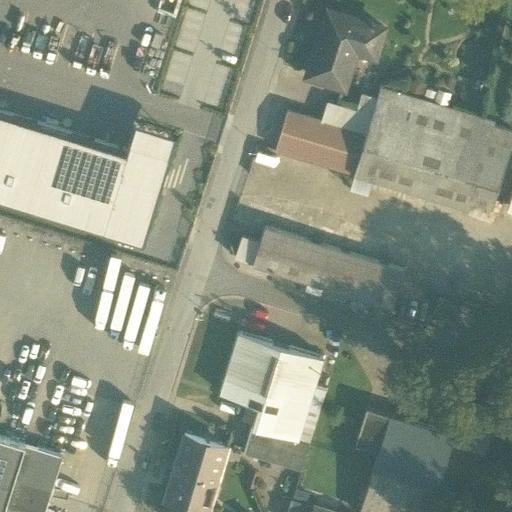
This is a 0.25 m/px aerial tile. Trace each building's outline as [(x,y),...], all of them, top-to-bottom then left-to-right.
[(307,72),(343,84),(355,47),(374,53),(383,25),(373,22),(373,20),(371,19),(370,21),(329,8),(321,35),(319,34),(307,72)] [(380,85),(377,97),(372,114),(371,114),(391,120),(399,91),(380,85)] [(371,114),(365,132),(353,171),(468,206),(494,120),(399,91),(391,120),(371,114)] [(359,110),(371,114),(372,114),(377,97),(363,93),(359,110)] [(321,118),(365,132),(371,114),(359,110),(327,100),(321,118)] [(275,147),(353,171),(365,132),(321,118),(287,107),(275,147)] [(0,193),(104,225),(126,148),(0,108),(0,193)] [(135,119),(129,140),(170,153),(177,132),(135,119)] [(143,238),(170,153),(129,140),(126,148),(104,225),(143,238)] [(264,223),(260,235),(253,257),(252,261),(395,305),(407,268),(264,223)] [(236,252),(253,257),(260,235),(243,229),(236,252)] [(389,316),(392,305),(370,300),(367,310),(389,316)] [(251,424),(297,438),(323,356),(238,330),(219,392),(258,403),(251,424)] [(355,442),(378,449),(389,413),(366,406),(355,442)] [(450,409),(444,430),(454,434),(455,434),(462,412),(450,409)] [(454,434),(451,443),(483,453),(492,422),(462,412),(455,434),(454,434)] [(444,430),(389,413),(378,449),(373,464),(438,484),(451,443),(454,434),(444,430)] [(243,451),(300,468),(308,444),(309,442),(297,438),(251,424),(243,451)] [(165,498),(207,511),(208,508),(203,507),(211,480),(216,482),(227,444),(184,432),(165,498)] [(0,433),(0,511),(2,511),(7,500),(44,511),(45,511),(64,454),(0,433)] [(359,507),(374,511),(429,511),(438,484),(373,464),(359,507)] [(286,511),(312,511),(313,509),(315,510),(317,504),(317,503),(292,495),(286,511)] [(44,511),(7,500),(2,511),(44,511)]
